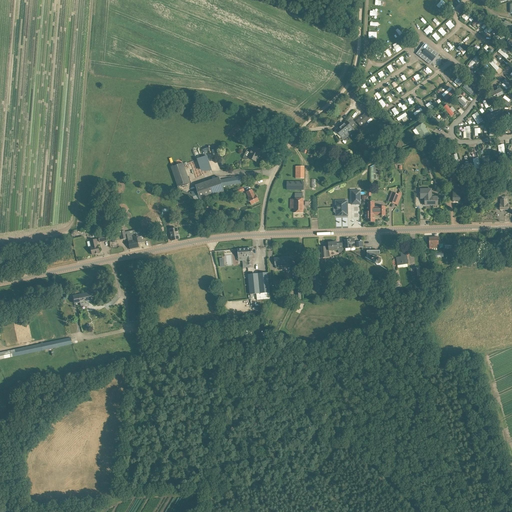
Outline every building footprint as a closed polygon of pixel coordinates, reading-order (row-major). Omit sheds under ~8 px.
[(466,12),(462,16),(467,21),(470,17),(466,12)] [(472,24),(475,27),(476,26),(479,31),(482,28),(481,26),(484,24),(479,18),(472,24)] [(485,30),(489,34),(494,29),(489,25),(485,30)] [(444,26),(440,31),(445,34),(449,29),(444,26)] [(424,44),(416,54),(429,65),(432,62),(435,58),(438,54),(424,44)] [(477,56),(469,63),(473,67),(481,60),(477,56)] [(497,70),(500,67),(494,61),(491,64),(497,70)] [(487,65),(477,72),(481,77),(491,71),(487,65)] [(455,82),(460,86),(465,80),(460,76),(455,82)] [(506,78),(501,81),(507,89),(511,86),(506,78)] [(442,95),(447,100),(455,91),(450,86),(442,95)] [(476,93),(468,86),(465,89),(473,96),(476,93)] [(497,96),(504,93),(501,88),(495,91),(497,96)] [(482,99),(486,108),(492,106),(488,97),(482,99)] [(453,106),(451,108),(448,104),(444,107),(451,116),(457,111),(453,106)] [(413,113),(416,117),(424,112),(421,108),(413,113)] [(499,110),(487,115),(489,122),(502,118),(499,110)] [(356,121),(361,127),(372,117),(367,111),(364,114),(362,116),(361,116),(356,121)] [(477,124),(483,121),(478,112),(472,115),(477,124)] [(441,125),(443,120),(434,116),(432,120),(441,125)] [(336,131),(341,137),(344,134),(347,137),(350,134),(348,131),(352,128),(351,126),(355,123),(351,118),(336,131)] [(417,136),(420,134),(423,138),(430,134),(425,123),(413,129),(417,136)] [(237,124),(231,131),(234,135),(241,128),(237,124)] [(470,133),(470,126),(467,126),(466,129),(464,129),(464,131),(461,131),(461,138),(467,138),(467,133),(470,133)] [(248,159),(249,158),(256,161),(259,155),(260,155),(262,151),(253,146),(250,151),(247,150),(244,156),(244,157),(244,158),(244,159),(245,160),(246,160),(247,160),(248,160),(248,159)] [(483,165),(492,165),(491,156),(482,156),(483,165)] [(189,182),(182,162),(170,166),(177,186),(189,182)] [(305,178),(305,166),(296,166),(296,178),(305,178)] [(194,185),(195,188),(192,189),(195,196),(198,195),(199,200),(224,192),(222,186),(241,183),(240,177),(220,180),(219,177),(194,185)] [(303,190),(303,182),(287,182),(287,190),(303,190)] [(246,192),(249,198),(248,199),(251,205),(259,201),(256,195),(255,195),(252,189),(246,192)] [(437,205),(437,197),(432,197),(432,189),(421,189),(421,199),(421,198),(425,198),(425,205),(437,205)] [(351,191),(351,204),(360,204),(360,190),(351,191)] [(398,194),(393,192),(389,203),(394,204),(398,194)] [(294,204),(294,213),(303,212),(303,199),(302,199),(302,193),(294,193),(294,199),(290,199),(290,204),(294,204)] [(500,204),(500,208),(500,210),(508,210),(508,204),(507,204),(507,199),(500,199),(501,204),(500,204)] [(336,213),(336,216),(348,216),(347,201),(336,201),(336,206),(335,206),(334,207),(334,212),(335,213),(336,213)] [(368,212),(365,212),(365,219),(367,219),(367,222),(375,222),(375,215),(384,215),(384,207),(374,207),(374,202),(368,202),(368,212)] [(177,228),(170,230),(172,241),(179,239),(177,228)] [(127,234),(128,241),(130,249),(139,247),(138,243),(139,243),(138,243),(138,242),(141,241),(142,240),(141,233),(133,235),(132,234),(131,233),(127,234)] [(429,237),(429,240),(429,248),(438,248),(438,245),(439,245),(438,237),(429,237)] [(345,240),(345,243),(345,244),(345,248),(345,251),(351,251),(351,248),(352,248),(351,246),(355,246),(354,239),(350,239),(350,240),(345,240)] [(100,253),(99,251),(96,240),(92,241),(90,241),(91,247),(92,255),(100,253)] [(321,247),(322,253),(322,258),(329,257),(329,251),(338,250),(338,243),(337,243),(336,242),(328,243),(329,247),(325,247),(321,247)] [(238,249),(238,259),(243,258),(243,260),(247,260),(248,265),(252,265),(251,256),(252,256),(252,248),(246,249),(246,248),(246,249),(238,249)] [(396,258),(397,265),(408,264),(406,249),(400,250),(401,257),(396,258)] [(367,251),(367,258),(376,258),(375,258),(375,259),(374,260),(374,261),(374,262),(375,262),(375,263),(375,264),(376,264),(377,264),(377,265),(378,265),(379,265),(380,265),(380,264),(381,264),(381,263),(382,263),(382,262),(382,261),(382,260),(381,259),(381,258),(380,258),(379,251),(367,251)] [(275,265),(276,265),(276,269),(284,267),(284,266),(289,265),(288,256),(274,258),(275,265)] [(250,295),(256,294),(257,300),(270,299),(269,293),(270,293),(268,273),(248,274),(250,295)] [(311,289),(320,288),(318,274),(309,276),(311,289)] [(73,296),(74,303),(75,307),(80,306),(81,310),(86,309),(85,306),(86,306),(85,301),(91,300),(89,293),(73,296)] [(130,322),(142,321),(141,297),(129,297),(130,322)] [(0,359),(71,344),(70,338),(0,352),(0,359)]
